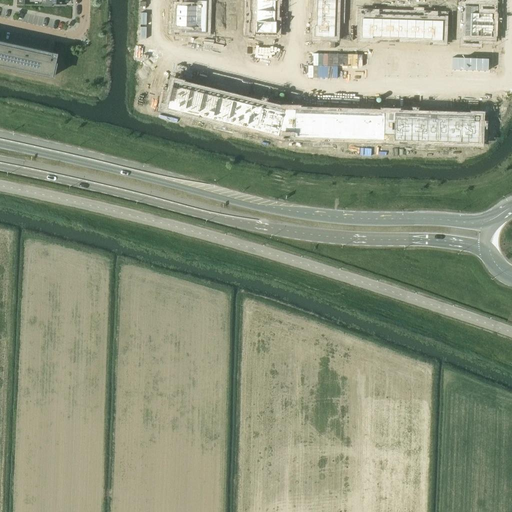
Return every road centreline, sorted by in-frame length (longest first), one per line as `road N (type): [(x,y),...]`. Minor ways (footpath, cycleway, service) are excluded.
road 1 (unclassified): [(0,187),(212,238),(511,333)]
road 2 (secondary): [(490,225),(287,211),(0,144)]
road 3 (secondary): [(0,164),(237,222),(487,248)]
road 4 (residential): [(289,89),(489,95),(506,79),(509,0)]
road 5 (residential): [(153,0),(149,58),(289,89)]
